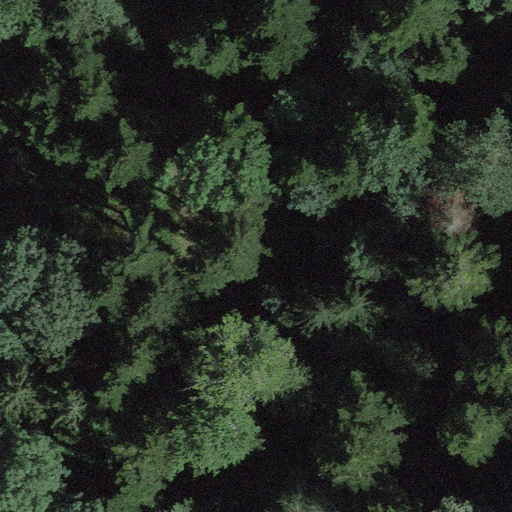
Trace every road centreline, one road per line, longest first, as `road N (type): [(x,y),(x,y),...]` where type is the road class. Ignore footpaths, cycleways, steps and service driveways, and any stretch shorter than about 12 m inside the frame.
road 1 (track): [(330,0),(231,277),(171,511)]
road 2 (track): [(216,350),(153,0)]
road 3 (track): [(216,350),(233,511)]
